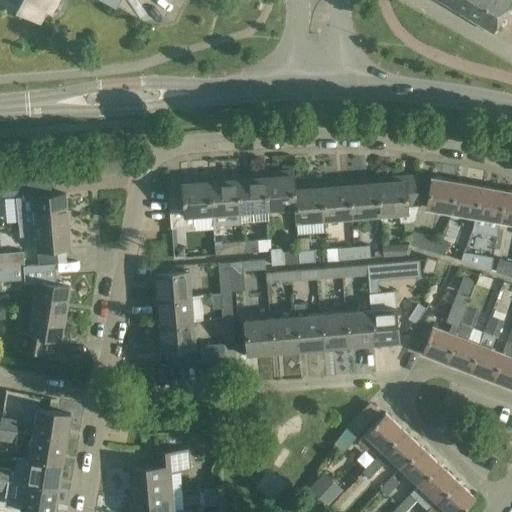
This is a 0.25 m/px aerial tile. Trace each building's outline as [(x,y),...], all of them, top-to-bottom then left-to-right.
[(49,9),(53,0),(7,0),(38,16),(44,6),(49,9)] [(114,10),(119,0),(95,0),(96,0),(114,10)] [(439,0),(468,17),(477,0),(439,0)] [(477,0),(468,17),(493,32),(511,0),(477,0)] [(264,173),(267,208),(295,206),(294,185),(293,171),(264,173)] [(237,175),(239,210),(267,208),(264,173),(237,175)] [(209,177),(212,212),(239,210),(237,175),(209,177)] [(377,178),(380,214),(399,212),(400,222),(414,221),(420,197),(418,175),(377,178)] [(212,212),(209,177),(168,180),(171,227),(194,226),(193,214),(212,212)] [(450,212),(456,181),(431,177),(425,207),(450,212)] [(351,216),(380,214),(377,178),(349,180),(351,216)] [(18,224),(67,220),(65,193),(50,194),(49,179),(21,181),(22,196),(16,197),(18,224)] [(349,180),(321,183),(324,218),(351,216),(349,180)] [(456,181),(450,212),(475,216),(480,185),(456,181)] [(20,182),(6,183),(7,195),(21,194),(20,182)] [(321,183),(294,185),(295,206),(296,220),(324,218),(321,183)] [(480,185),(475,216),(472,231),(496,235),(499,220),(504,189),(480,185)] [(499,220),(511,222),(511,190),(504,189),(499,220)] [(67,220),(18,224),(19,237),(35,235),(36,250),(69,247),(67,220)] [(432,252),(437,238),(412,230),(407,243),(408,244),(432,252)] [(243,252),(242,240),(226,241),(226,235),(213,236),(214,254),(243,252)] [(437,238),(432,252),(443,255),(448,241),(437,238)] [(242,240),(243,252),(258,251),(258,250),(270,250),(269,239),(242,240)] [(395,256),(405,255),(408,244),(407,243),(395,244),(395,256)] [(369,245),(354,246),(355,258),(370,257),(369,245)] [(355,258),(354,246),(338,247),(339,259),(355,258)] [(298,250),(299,263),(314,262),(314,249),(298,250)] [(283,264),(299,263),(298,250),(282,251),(283,264)] [(0,265),(24,264),(23,251),(0,252),(0,265)] [(491,269),(493,257),(463,252),(461,259),(491,269)] [(426,256),(421,271),(431,274),(437,259),(426,256)] [(511,276),(511,261),(498,257),(494,271),(511,276)] [(264,258),(238,260),(238,270),(265,269),(264,258)] [(419,275),(418,260),(391,262),(391,273),(408,272),(408,276),(419,275)] [(36,282),(32,307),(65,313),(69,286),(55,284),(53,261),(24,264),(22,264),(24,279),(24,283),(36,282)] [(217,261),(218,278),(220,292),(231,291),(229,266),(228,267),(228,261),(217,261)] [(366,275),(391,273),(391,262),(365,264),(366,275)] [(0,280),(24,279),(22,264),(0,265),(0,280)] [(366,275),(365,264),(340,266),(341,277),(366,275)] [(315,268),(316,279),(341,277),(340,266),(315,268)] [(290,270),(291,280),(316,279),(315,268),(290,270)] [(156,297),(191,294),(189,269),(154,272),(156,297)] [(291,280),(290,270),(265,272),(265,282),(291,280)] [(462,277),(457,290),(468,295),(473,281),(462,277)] [(369,308),(372,343),(398,340),(394,290),(368,292),(370,308),(369,308)] [(231,291),(220,292),(220,293),(211,293),(212,309),(221,308),(222,318),(233,317),(231,291)] [(445,361),(466,306),(465,306),(469,296),(457,292),(445,321),(451,323),(448,331),(432,325),(422,352),(445,361)] [(158,323),(193,320),(191,296),(191,294),(156,297),(158,323)] [(322,347),(319,313),(307,314),(306,302),(293,303),(294,315),(297,349),(322,347)] [(478,342),(468,339),(479,311),(466,306),(445,361),(469,370),(478,342)] [(52,352),(54,338),(60,339),(65,313),(32,307),(28,333),(19,331),(16,347),(52,352)] [(372,343),(369,308),(344,311),(347,345),(372,343)] [(319,313),(322,347),(347,345),(344,311),(319,313)] [(269,317),(272,351),(297,349),(294,315),(269,317)] [(478,342),(469,370),(492,379),(502,350),(501,351),(491,347),(495,336),(497,336),(503,320),(489,315),(478,342)] [(200,362),(221,360),(224,360),(224,358),(235,357),(234,344),(235,344),(235,343),(233,317),(222,318),(224,342),(224,343),(199,345),(200,362)] [(272,351),(269,317),(243,320),(246,354),(272,351)] [(160,348),(195,346),(193,320),(158,323),(160,348)] [(511,323),(511,324),(505,340),(505,341),(502,350),(492,379),(511,386),(511,323)] [(0,423),(0,427),(66,439),(70,414),(36,408),(32,433),(17,431),(18,419),(1,417),(0,423)] [(383,450),(403,429),(384,411),(364,432),(365,433),(357,441),(366,450),(374,441),(383,450)] [(360,430),(350,422),(332,444),(341,452),(360,430)] [(28,458),(62,464),(66,439),(0,427),(0,439),(15,442),(14,444),(30,447),(28,458)] [(403,429),(383,450),(376,457),(374,459),(373,458),(361,471),(369,478),(381,465),(383,467),(391,458),(401,467),(421,446),(403,429)] [(421,446),(401,467),(418,484),(438,463),(421,446)] [(131,494),(172,491),(170,470),(190,468),(188,449),(157,451),(158,465),(129,467),(131,494)] [(62,464),(28,458),(24,483),(58,489),(62,464)] [(418,484),(391,511),(403,511),(415,500),(419,503),(428,493),(436,500),(456,479),(438,463),(418,484)] [(0,479),(9,480),(11,469),(0,467),(0,479)] [(399,482),(392,476),(379,489),(386,495),(399,482)] [(317,477),(307,488),(325,506),(336,496),(317,477)] [(9,480),(0,479),(0,490),(7,492),(9,480)] [(436,500),(424,511),(441,511),(445,509),(448,511),(460,511),(475,497),(456,479),(436,500)] [(54,511),(58,489),(24,483),(20,508),(42,511),(54,511)] [(172,491),(131,494),(132,511),(193,511),(193,510),(173,511),(172,491)]
